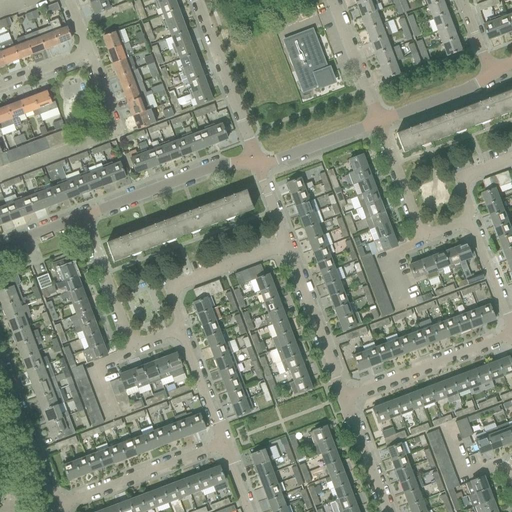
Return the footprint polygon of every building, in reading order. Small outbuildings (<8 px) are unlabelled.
[(108,0),(99,0),(90,4),(94,15),(104,11),(110,9),(108,2),(110,2),(108,0)] [(162,15),(178,9),(174,0),(166,0),(155,4),(157,10),(160,9),(162,15)] [(374,6),(378,4),(376,0),(369,0),(356,5),(361,18),(376,12),(374,6)] [(137,11),(142,9),(139,1),(134,3),(137,11)] [(404,13),(409,11),(405,1),(400,3),(404,13)] [(433,19),(447,14),(442,1),(428,6),(433,19)] [(479,12),(491,7),(488,1),(477,5),(479,12)] [(119,13),(133,8),(130,2),(117,7),(119,13)] [(46,15),(60,10),(57,3),(43,8),(46,15)] [(397,16),(404,13),(400,3),(393,5),(394,6),(390,8),(393,15),(397,13),(397,16)] [(141,21),(146,19),(142,9),(137,11),(141,21)] [(164,27),(182,20),(178,9),(162,15),(165,21),(162,22),(164,27)] [(366,30),(381,24),(376,12),(361,18),(366,30)] [(438,31),(452,26),(447,14),(433,19),(438,31)] [(410,28),(416,25),(412,15),(406,18),(410,28)] [(500,17),(495,19),(501,36),(511,32),(511,29),(507,17),(501,19),(500,17)] [(11,25),(9,18),(8,18),(3,20),(6,27),(11,25)] [(402,31),(407,29),(403,19),(398,21),(402,31)] [(484,25),(490,40),(501,36),(495,19),(491,20),(490,21),(491,23),(484,25)] [(171,37),(186,31),(182,20),(164,27),(166,33),(169,31),(171,37)] [(381,24),(366,30),(371,43),(386,37),(391,35),(387,22),(381,24)] [(66,28),(61,30),(58,23),(51,26),(57,45),(71,40),(66,28)] [(146,34),(151,32),(147,23),(142,25),(146,34)] [(414,38),(420,36),(416,25),(410,28),(414,38)] [(44,49),(57,45),(51,26),(37,31),(44,49)] [(442,44),(456,39),(452,26),(438,31),(442,44)] [(406,41),(412,39),(407,29),(402,31),(406,41)] [(32,33),(24,36),(31,55),(44,49),(37,31),(32,33)] [(128,43),(124,45),(119,31),(103,37),(108,51),(128,43)] [(172,50),(190,43),(186,31),(171,37),(173,44),(170,45),(172,50)] [(149,43),(154,41),(151,32),(146,34),(149,43)] [(313,38),(312,38),(310,32),(284,41),(291,59),(292,59),(292,58),(293,58),(295,63),(294,63),(293,63),(287,65),(291,77),(292,77),(292,76),(293,76),(295,81),(294,81),(293,81),(297,93),(315,87),(315,89),(316,88),(315,86),(318,85),(319,88),(334,82),(330,73),(328,74),(326,71),(328,70),(328,69),(326,70),(320,53),(319,53),(318,54),(316,49),(317,48),(317,49),(318,49),(314,37),(313,37),(313,38)] [(18,59),(31,55),(24,36),(16,39),(18,46),(14,48),(18,59)] [(139,46),(146,43),(144,37),(136,40),(139,46)] [(391,49),(386,37),(371,43),(375,55),(391,49)] [(461,51),(456,39),(442,44),(443,45),(446,54),(447,57),(461,51)] [(18,59),(14,48),(11,40),(0,44),(0,51),(5,64),(18,59)] [(419,53),(425,50),(421,40),(415,43),(419,53)] [(125,51),(130,49),(128,43),(108,51),(110,56),(108,57),(111,65),(131,57),(127,58),(125,51)] [(180,60),(195,54),(190,43),(172,50),(174,55),(177,54),(180,60)] [(411,56),(417,53),(413,44),(407,46),(411,56)] [(154,56),(159,54),(156,46),(151,48),(154,56)] [(402,59),(399,50),(398,46),(391,49),(375,55),(380,67),(402,59)] [(424,63),(429,61),(425,50),(419,53),(424,63)] [(415,66),(421,64),(417,53),(411,56),(415,66)] [(158,66),(163,64),(159,54),(154,56),(158,66)] [(181,72),(199,65),(195,54),(180,60),(182,67),(179,68),(181,72)] [(146,66),(154,63),(151,56),(143,59),(146,66)] [(133,66),(134,66),(131,57),(111,65),(113,64),(118,77),(135,70),(133,66)] [(394,62),(402,59),(380,67),(385,80),(399,75),(394,62)] [(149,72),(156,69),(154,63),(146,66),(149,72)] [(188,83),(203,77),(199,65),(181,72),(183,78),(186,77),(188,83)] [(135,70),(118,77),(123,90),(134,85),(142,82),(137,69),(135,70)] [(163,79),(168,77),(164,69),(160,70),(163,79)] [(166,89),(171,87),(168,77),(163,79),(166,89)] [(189,95),(208,89),(203,77),(188,83),(191,89),(187,91),(189,95)] [(134,85),(123,90),(128,103),(145,96),(152,94),(151,91),(146,93),(142,82),(134,85)] [(197,106),(212,100),(208,89),(189,95),(191,100),(194,99),(197,106)] [(511,90),(500,95),(508,114),(511,112),(511,90)] [(171,102),(177,100),(173,91),(168,93),(171,102)] [(54,102),(50,103),(46,92),(33,97),(39,115),(57,108),(54,102)] [(490,120),(508,114),(500,95),(466,108),(473,127),(487,122),(490,121),(490,120)] [(133,116),(150,110),(145,96),(128,103),(133,116)] [(34,117),(39,115),(33,97),(20,102),(24,115),(32,111),(34,117)] [(177,100),(171,102),(176,114),(181,112),(178,105),(177,100)] [(24,115),(20,102),(6,107),(14,126),(14,128),(21,125),(18,117),(24,115)] [(214,104),(202,109),(205,115),(216,111),(214,104)] [(14,126),(6,107),(0,109),(0,129),(0,130),(1,131),(14,126)] [(459,132),(473,127),(466,108),(431,121),(438,140),(456,133),(456,134),(459,133),(459,132)] [(166,120),(174,117),(171,109),(164,112),(166,120)] [(202,109),(193,112),(196,119),(205,115),(202,109)] [(138,130),(155,123),(150,110),(133,116),(138,130)] [(188,114),(180,117),(182,122),(190,119),(188,114)] [(180,117),(170,120),(172,126),(182,122),(180,117)] [(55,131),(64,128),(61,121),(52,124),(55,131)] [(424,145),(438,140),(431,121),(396,134),(403,153),(421,146),(421,147),(424,146),(424,145)] [(159,131),(168,127),(166,122),(157,126),(159,131)] [(221,125),(214,127),(213,124),(209,126),(215,144),(227,140),(221,125)] [(157,126),(147,129),(149,134),(159,131),(157,126)] [(204,148),(215,144),(209,126),(204,128),(205,131),(198,133),(204,148)] [(41,137),(47,134),(44,127),(38,129),(41,137)] [(69,141),(69,139),(65,130),(58,133),(62,144),(69,141)] [(139,132),(134,134),(136,139),(145,136),(143,131),(139,132)] [(56,146),(62,144),(58,133),(52,135),(56,146)] [(191,133),(186,135),(193,153),(204,148),(198,133),(192,136),(191,133)] [(129,136),(125,137),(127,142),(127,143),(133,140),(136,139),(134,134),(129,136)] [(18,137),(20,144),(26,142),(23,135),(18,137)] [(49,149),(56,146),(52,135),(45,138),(49,149)] [(181,157),(193,153),(186,135),(181,137),(182,139),(176,142),(181,157)] [(18,137),(12,139),(15,146),(16,146),(20,144),(18,137)] [(42,152),(49,149),(45,138),(38,140),(42,152)] [(35,154),(42,152),(38,140),(31,143),(35,154)] [(176,142),(169,144),(168,142),(163,144),(170,161),(181,157),(176,142)] [(28,157),(35,154),(31,143),(24,145),(28,157)] [(111,149),(109,144),(109,143),(100,147),(102,152),(111,149)] [(159,148),(153,150),(159,165),(170,161),(163,144),(159,145),(159,148)] [(22,159),(28,157),(24,145),(18,148),(22,159)] [(93,156),(102,152),(100,147),(91,150),(93,156)] [(16,162),(22,159),(18,148),(11,150),(16,162)] [(9,164),(16,162),(11,150),(5,153),(9,164)] [(141,152),(140,152),(147,170),(159,165),(153,150),(146,153),(145,150),(141,152)] [(88,157),(86,152),(77,155),(79,161),(88,157)] [(147,170),(140,152),(136,154),(137,156),(130,159),(136,174),(147,170)] [(0,160),(2,167),(9,164),(5,153),(2,154),(0,154),(0,160)] [(70,164),(79,161),(77,155),(68,159),(70,164)] [(348,174),(366,167),(362,155),(349,160),(353,172),(348,174)] [(66,166),(64,161),(55,164),(57,169),(66,166)] [(119,163),(112,166),(111,163),(107,165),(113,182),(125,178),(119,163)] [(47,173),(57,169),(55,164),(45,167),(47,173)] [(103,169),(96,172),(102,187),(113,182),(107,165),(102,166),(103,169)] [(357,184),(371,179),(366,167),(348,174),(352,185),(356,184),(357,184)] [(43,174),(41,170),(41,169),(32,173),(34,178),(43,174)] [(335,179),(336,179),(332,170),(327,172),(330,180),(332,179),(333,181),(335,180),(335,179)] [(511,182),(511,180),(508,171),(502,174),(506,185),(511,183),(511,182)] [(88,172),(84,174),(91,191),(102,187),(96,172),(89,174),(88,172)] [(25,181),(34,178),(32,173),(23,176),(25,181)] [(322,184),(327,182),(324,173),(319,175),(322,184)] [(80,178),(74,180),(79,195),(91,191),(84,174),(79,176),(80,178)] [(500,188),(506,185),(502,174),(495,176),(500,188)] [(493,190),(496,189),(500,188),(495,176),(489,178),(493,190)] [(20,183),(19,178),(18,178),(9,181),(11,186),(20,183)] [(487,192),(493,190),(489,178),(482,181),(487,192)] [(287,184),(285,185),(288,191),(290,190),(292,195),(313,187),(311,182),(302,186),(300,179),(287,184)] [(334,190),(339,188),(336,179),(335,179),(335,180),(333,181),(332,179),(330,180),(334,190)] [(361,195),(375,190),(371,179),(357,184),(361,195)] [(66,181),(62,182),(68,200),(79,195),(74,180),(67,183),(66,181)] [(2,190),(11,186),(9,181),(0,184),(2,190)] [(57,204),(68,200),(62,182),(56,185),(57,187),(51,189),(57,204)] [(326,193),(331,191),(327,182),(322,184),(326,193)] [(506,185),(500,188),(501,193),(511,188),(511,183),(506,185)] [(304,191),(313,187),(292,195),(296,206),(308,202),(304,191)] [(51,189),(45,192),(44,188),(39,190),(45,208),(57,204),(51,189)] [(487,205),(501,200),(496,189),(493,190),(487,192),(483,194),(487,205)] [(34,212),(45,208),(39,190),(34,192),(35,195),(29,198),(34,212)] [(361,208),(379,201),(375,190),(361,195),(356,197),(360,208),(361,208)] [(235,217),(253,210),(245,191),(211,204),(218,223),(232,218),(232,219),(233,218),(235,217)] [(344,201),(340,193),(335,195),(338,203),(340,202),(341,203),(344,202),(344,201)] [(29,198),(22,201),(21,196),(16,198),(23,217),(34,212),(29,198)] [(330,206),(336,204),(332,196),(327,198),(330,206)] [(11,221),(23,217),(16,198),(12,200),(13,204),(6,207),(11,221)] [(492,217),(505,212),(501,200),(487,205),(492,217)] [(364,219),(383,212),(379,201),(361,208),(365,219),(364,219)] [(300,218),(313,213),(308,202),(296,206),(300,218)] [(200,230),(218,223),(211,204),(176,217),(183,236),(197,231),(197,232),(198,231),(200,230)] [(334,215),(339,213),(336,204),(330,206),(334,215)] [(0,225),(11,221),(6,207),(0,208),(0,225)] [(373,229),(388,224),(383,212),(364,219),(369,231),(373,229)] [(496,228),(509,223),(505,212),(492,217),(496,228)] [(304,229),(317,224),(313,213),(300,218),(304,229)] [(352,224),(349,215),(344,217),(347,225),(349,225),(349,226),(352,225),(352,224)] [(169,241),(183,236),(176,217),(141,230),(148,249),(166,242),(166,243),(169,242),(169,241)] [(339,229),(344,227),(341,218),(336,220),(339,229)] [(500,239),(511,234),(511,230),(509,223),(496,228),(500,239)] [(309,240),(321,236),(317,224),(304,229),(309,240)] [(351,235),(356,233),(352,224),(352,225),(349,226),(349,225),(347,225),(351,235)] [(373,229),(369,231),(373,242),(378,241),(392,235),(392,227),(389,228),(388,224),(373,229)] [(343,238),(348,236),(344,227),(339,229),(343,238)] [(134,254),(148,249),(141,230),(106,243),(113,262),(131,256),(132,256),(135,255),(134,254)] [(504,251),(511,247),(511,234),(500,239),(504,251)] [(396,247),(392,235),(378,241),(373,242),(377,254),(396,247)] [(313,252),(325,247),(321,236),(309,240),(313,252)] [(361,247),(358,238),(353,239),(356,248),(357,248),(358,249),(361,248),(361,247)] [(348,251),(353,249),(349,241),(344,243),(348,251)] [(464,260),(471,257),(466,245),(454,249),(462,271),(466,280),(471,278),(464,260)] [(317,263),(330,258),(325,247),(313,252),(317,263)] [(370,253),(364,256),(361,247),(361,248),(358,249),(357,248),(356,248),(360,260),(371,256),(370,253)] [(351,260),(356,258),(353,249),(348,251),(351,260)] [(462,271),(454,249),(443,253),(442,250),(449,270),(454,269),(455,271),(461,268),(462,271)] [(449,270),(442,250),(431,255),(432,258),(431,258),(439,277),(438,275),(444,273),(442,270),(448,267),(449,270)] [(363,268),(374,263),(371,256),(360,260),(363,268)] [(321,275),(334,270),(330,258),(317,263),(321,275)] [(428,282),(439,277),(431,258),(420,262),(428,282)] [(54,272),(59,270),(68,266),(66,261),(52,266),(54,272)] [(428,282),(420,262),(409,266),(415,283),(427,279),(428,282)] [(356,274),(361,272),(358,263),(353,266),(356,274)] [(366,275),(377,270),(374,263),(363,268),(366,275)] [(64,281),(76,276),(72,265),(68,266),(59,270),(64,281)] [(258,279),(265,276),(260,265),(254,267),(258,279)] [(251,281),(258,279),(254,267),(247,270),(251,281)] [(250,282),(251,281),(247,270),(241,272),(245,284),(250,282)] [(326,286),(338,281),(334,270),(321,275),(326,286)] [(369,282),(379,277),(377,270),(366,275),(369,282)] [(239,286),(245,284),(241,272),(234,274),(239,286)] [(360,283),(365,281),(361,272),(356,274),(360,283)] [(17,273),(0,278),(0,288),(1,291),(0,291),(0,299),(3,306),(17,301),(22,299),(18,288),(17,286),(19,285),(20,285),(19,282),(20,282),(17,273)] [(40,290),(51,286),(47,274),(36,278),(40,290)] [(467,285),(484,279),(482,274),(471,278),(466,280),(468,283),(466,283),(467,285)] [(259,291),(272,286),(268,275),(265,276),(258,279),(251,281),(250,282),(254,293),(259,291)] [(66,293),(81,287),(76,276),(64,281),(56,284),(58,290),(64,287),(66,293)] [(371,289),(382,284),(379,277),(369,282),(371,289)] [(223,291),(222,290),(219,280),(212,283),(216,294),(223,291)] [(466,283),(468,283),(466,280),(457,283),(459,288),(467,285),(466,283)] [(330,297),(342,293),(338,281),(326,286),(330,297)] [(210,296),(216,294),(212,283),(206,285),(210,296)] [(374,296),(385,291),(382,284),(371,289),(374,296)] [(480,290),(478,285),(478,284),(469,288),(471,293),(480,290)] [(207,298),(210,296),(206,285),(199,288),(203,299),(207,298)] [(454,290),(452,285),(444,288),(445,291),(444,292),(445,294),(454,290)] [(263,303),(277,298),(272,286),(259,291),(263,303)] [(365,297),(370,295),(366,286),(361,288),(365,297)] [(70,304),(85,299),(81,287),(66,293),(61,295),(63,301),(68,298),(70,304)] [(46,288),(40,290),(44,299),(49,297),(48,295),(46,288)] [(197,302),(203,299),(199,288),(193,290),(197,302)] [(444,292),(445,291),(444,288),(434,292),(436,297),(445,294),(444,292)] [(462,296),(471,293),(469,288),(460,291),(462,296)] [(236,300),(242,298),(238,289),(233,291),(236,300)] [(376,303),(388,298),(385,291),(374,296),(376,303)] [(230,292),(225,294),(228,302),(229,303),(233,301),(230,292)] [(334,309),(347,304),(342,293),(330,297),(334,309)] [(457,298),(456,293),(455,293),(447,296),(449,302),(457,298)] [(432,299),(431,299),(430,294),(420,297),(422,302),(432,299)] [(368,306),(374,303),(370,295),(365,297),(368,306)] [(439,305),(449,302),(447,296),(437,300),(439,305)] [(24,302),(26,300),(25,298),(22,299),(17,301),(3,306),(7,319),(28,311),(29,311),(26,305),(25,305),(24,302)] [(194,304),(192,304),(194,311),(196,310),(194,311),(195,315),(198,315),(211,309),(207,298),(203,299),(197,302),(193,303),(194,304)] [(240,309),(245,307),(242,298),(236,300),(240,309)] [(268,314),(281,309),(277,298),(263,303),(268,314)] [(379,310),(390,306),(388,298),(376,303),(379,310)] [(75,316),(89,310),(85,299),(70,304),(75,316)] [(51,312),(54,311),(50,301),(45,303),(49,312),(51,311),(51,312)] [(338,320),(357,313),(353,302),(347,304),(334,309),(338,320)] [(435,307),(433,302),(424,305),(426,310),(435,307)] [(416,314),(426,310),(424,305),(418,307),(414,308),(416,314)] [(483,324),(494,320),(489,305),(478,310),(483,324)] [(382,318),(393,313),(390,306),(379,310),(382,318)] [(373,320),(379,318),(374,307),(369,309),(373,320)] [(211,309),(198,315),(202,326),(215,321),(211,309)] [(268,327),(285,320),(281,309),(268,314),(263,316),(268,327)] [(79,327),(93,321),(89,310),(75,316),(69,318),(71,322),(76,320),(79,327)] [(412,315),(410,310),(401,313),(403,319),(412,315)] [(472,328),(483,324),(478,310),(466,314),(472,328)] [(25,320),(31,318),(28,311),(7,319),(12,332),(27,327),(25,320)] [(54,311),(51,312),(51,311),(49,312),(52,321),(57,320),(54,311)] [(245,323),(250,321),(247,312),(242,314),(245,323)] [(357,313),(338,320),(343,331),(361,324),(357,313)] [(394,322),(403,319),(401,313),(392,317),(394,322)] [(460,333),(472,328),(466,314),(455,318),(460,333)] [(237,326),(242,324),(238,315),(234,317),(237,326)] [(415,350),(426,345),(416,317),(415,318),(420,331),(409,335),(415,350)] [(380,327),(389,323),(387,318),(378,322),(380,327)] [(449,337),(460,333),(455,318),(443,322),(449,337)] [(276,337),(290,332),(285,320),(268,327),(271,326),(276,337)] [(83,338),(98,333),(93,321),(79,327),(74,329),(76,334),(81,332),(83,338)] [(215,321),(202,326),(206,337),(220,332),(215,321)] [(249,332),(254,330),(250,321),(245,323),(249,332)] [(371,330),(380,327),(378,322),(369,325),(371,330)] [(437,341),(449,337),(443,322),(432,327),(437,341)] [(240,335),(245,333),(242,324),(237,326),(240,335)] [(60,335),(62,334),(59,325),(54,326),(57,334),(60,333),(60,335)] [(358,337),(367,333),(364,326),(355,330),(358,337)] [(37,330),(29,333),(27,327),(12,332),(17,346),(40,337),(37,330)] [(432,327),(421,331),(426,345),(437,341),(432,327)] [(346,341),(358,337),(355,330),(344,334),(346,341)] [(220,332),(206,337),(211,349),(224,343),(220,332)] [(276,337),(271,339),(276,350),(280,348),(294,343),(290,332),(276,337)] [(62,334),(60,335),(60,333),(57,334),(61,344),(66,343),(62,334)] [(98,333),(83,338),(77,341),(78,345),(85,343),(87,349),(105,343),(102,336),(99,337),(98,333)] [(254,345),(259,343),(256,334),(250,336),(254,345)] [(403,354),(415,350),(409,335),(398,340),(403,354)] [(35,347),(42,344),(40,337),(17,346),(22,359),(37,353),(35,347)] [(245,349),(251,346),(247,337),(242,339),(245,349)] [(392,358),(403,354),(398,340),(387,344),(392,358)] [(215,360),(233,353),(228,342),(224,343),(211,349),(215,360)] [(105,343),(87,349),(80,352),(82,357),(86,356),(88,363),(107,356),(102,344),(105,343)] [(259,343),(254,345),(257,354),(262,352),(262,351),(259,343)] [(276,350),(270,352),(275,363),(298,354),(294,343),(280,348),(276,350)] [(381,362),(392,358),(387,344),(375,348),(381,362)] [(250,360),(255,358),(251,346),(245,349),(246,351),(247,351),(250,360)] [(69,357),(71,357),(67,347),(63,349),(66,357),(68,356),(69,357)] [(369,367),(381,362),(375,348),(364,352),(369,367)] [(358,371),(369,367),(364,352),(353,357),(358,371)] [(46,357),(39,359),(37,353),(22,359),(27,372),(49,363),(46,357)] [(172,378),(184,374),(176,354),(165,358),(172,378)] [(232,354),(215,360),(219,371),(236,365),(232,354)] [(298,354),(275,363),(279,375),(285,373),(302,366),(298,354)] [(71,357),(69,357),(68,356),(66,357),(70,367),(74,365),(71,357)] [(262,368),(267,366),(264,357),(259,359),(262,368)] [(503,376),(511,372),(511,366),(509,357),(497,362),(503,376)] [(172,379),(172,378),(165,358),(153,363),(160,380),(171,376),(172,379)] [(254,371),(259,369),(255,358),(250,360),(253,368),(254,371)] [(491,380),(503,376),(497,362),(486,366),(491,380)] [(32,385),(54,377),(49,363),(27,372),(32,385)] [(148,384),(160,380),(153,363),(142,367),(148,384)] [(130,368),(129,369),(135,384),(137,388),(148,384),(142,367),(141,364),(130,368)] [(84,371),(82,365),(70,369),(72,375),(84,371)] [(236,365),(219,371),(223,383),(237,377),(240,376),(236,365)] [(267,380),(272,378),(267,366),(262,368),(267,380)] [(289,384),(307,377),(302,366),(285,373),(288,371),(293,382),(289,384)] [(486,366),(474,370),(480,385),(482,391),(494,387),(491,380),(486,366)] [(124,388),(135,384),(129,369),(122,371),(123,374),(119,376),(120,379),(123,385),(124,388)] [(257,380),(263,378),(259,369),(254,371),(257,380)] [(474,370),(463,374),(468,389),(471,395),(482,391),(480,385),(474,370)] [(86,377),(84,371),(72,375),(75,381),(86,377)] [(457,393),(468,389),(463,374),(452,379),(457,393)] [(54,377),(32,385),(37,398),(59,390),(54,377)] [(88,382),(86,377),(75,381),(77,387),(88,382)] [(237,377),(223,383),(228,394),(242,389),(237,377)] [(293,395),(311,389),(307,377),(289,384),(293,395)] [(271,391),(276,389),(272,378),(267,380),(271,391)] [(112,390),(123,385),(120,379),(109,383),(112,390)] [(446,397),(457,393),(452,379),(440,383),(446,397)] [(90,388),(88,382),(77,387),(79,393),(90,388)] [(263,394),(268,392),(264,383),(259,385),(263,394)] [(434,402),(446,397),(440,383),(429,387),(434,402)] [(123,388),(124,388),(123,385),(112,390),(114,396),(125,392),(123,388)] [(178,394),(189,390),(187,385),(177,389),(178,392),(177,392),(178,394)] [(423,406),(434,402),(429,387),(418,392),(423,406)] [(92,394),(90,388),(79,393),(81,398),(92,394)] [(242,389),(228,394),(232,405),(249,399),(244,388),(242,389)] [(177,392),(178,392),(177,389),(167,392),(169,398),(178,394),(177,392)] [(274,400),(279,398),(276,389),(271,391),(274,400)] [(57,406),(64,403),(59,390),(37,398),(42,411),(57,406)] [(117,403),(127,399),(125,392),(114,396),(117,403)] [(266,403),(271,401),(268,392),(263,394),(266,403)] [(412,410),(423,406),(418,392),(406,396),(412,410)] [(181,402),(192,398),(190,393),(179,397),(181,402)] [(511,397),(509,393),(499,396),(501,401),(511,397)] [(95,400),(92,394),(81,398),(83,404),(95,400)] [(155,403),(164,399),(162,394),(154,397),(155,400),(154,401),(155,403)] [(400,415),(412,410),(406,396),(395,400),(400,415)] [(154,401),(155,400),(154,397),(144,401),(146,406),(155,403),(154,401)] [(180,402),(181,402),(179,397),(170,400),(174,411),(182,407),(180,402)] [(488,406),(497,403),(495,398),(486,401),(488,406)] [(130,405),(127,399),(117,403),(119,409),(130,405)] [(236,417),(253,410),(249,399),(232,405),(236,417)] [(97,405),(95,400),(83,404),(85,410),(97,405)] [(132,411),(144,407),(142,400),(130,405),(132,411)] [(389,419),(400,415),(395,400),(383,405),(389,419)] [(511,401),(511,400),(503,404),(505,409),(511,406),(511,401)] [(479,409),(488,406),(486,401),(477,404),(479,409)] [(159,411),(167,408),(165,402),(157,406),(159,411)] [(99,411),(97,405),(85,410),(88,416),(99,411)] [(121,416),(132,411),(130,405),(119,409),(121,416)] [(378,423),(389,419),(383,405),(372,409),(378,423)] [(60,414),(57,406),(42,411),(47,424),(67,417),(68,416),(67,411),(60,414)] [(150,415),(159,411),(157,406),(148,409),(150,415)] [(465,415),(474,411),(472,406),(463,410),(465,415)] [(490,414),(499,411),(497,406),(489,409),(489,410),(490,410),(490,412),(489,412),(490,414)] [(490,410),(489,410),(489,409),(478,413),(480,418),(490,414),(489,412),(490,412),(490,410)] [(456,418),(465,415),(463,410),(454,413),(456,418)] [(101,417),(99,411),(88,416),(90,421),(101,417)] [(136,419),(145,416),(143,411),(134,414),(136,419)] [(185,413),(174,417),(176,423),(182,438),(193,433),(186,415),(185,413)] [(191,413),(186,415),(193,433),(204,429),(199,415),(192,417),(191,413)] [(127,423),(136,419),(134,414),(125,418),(127,423)] [(450,415),(441,418),(443,424),(452,420),(450,415)] [(52,437),(57,435),(58,440),(73,434),(67,417),(47,424),(52,437)] [(103,423),(101,417),(90,421),(92,427),(103,423)] [(433,427),(443,424),(441,418),(431,422),(433,427)] [(468,422),(466,418),(455,422),(457,428),(468,424),(468,422)] [(111,423),(113,428),(122,424),(120,419),(111,423)] [(111,423),(104,425),(102,426),(104,431),(113,428),(111,423)] [(170,442),(182,438),(176,423),(165,428),(170,442)] [(420,432),(429,428),(427,423),(418,427),(420,432)] [(470,429),(469,426),(468,424),(457,428),(459,434),(470,429)] [(313,444),(330,438),(325,427),(309,433),(313,444)] [(411,435),(420,432),(418,427),(409,430),(411,435)] [(91,437),(99,433),(97,428),(88,431),(91,437)] [(159,446),(170,442),(165,428),(154,432),(159,446)] [(504,448),(511,444),(511,436),(509,428),(498,433),(504,448)] [(461,439),(472,435),(470,429),(459,434),(461,439)] [(504,448),(498,433),(496,429),(485,433),(491,450),(502,445),(503,448),(504,448)] [(429,441),(440,437),(438,430),(426,434),(429,441)] [(82,440),(91,437),(88,431),(80,435),(82,440)] [(396,434),(394,434),(397,441),(400,440),(405,438),(403,431),(396,434)] [(148,450),(159,446),(154,432),(142,436),(148,450)] [(480,454),(491,450),(485,433),(475,437),(474,439),(480,454)] [(384,439),(383,439),(386,445),(397,441),(394,434),(384,439)] [(423,448),(427,446),(423,435),(411,440),(413,444),(420,441),(421,446),(422,446),(423,448)] [(136,455),(148,450),(142,436),(131,440),(136,455)] [(75,437),(66,440),(68,446),(77,443),(75,437)] [(431,448),(443,444),(440,437),(429,441),(431,448)] [(320,455),(334,449),(330,438),(313,444),(314,445),(316,444),(320,455)] [(295,440),(294,441),(293,439),(289,440),(294,452),(299,450),(295,440)] [(57,451),(68,446),(66,440),(54,444),(57,451)] [(125,459),(136,455),(131,440),(120,445),(125,459)] [(391,460),(404,455),(400,444),(387,449),(391,460)] [(434,455),(446,451),(443,444),(431,448),(434,455)] [(114,463),(125,459),(120,445),(108,449),(114,463)] [(268,448),(251,455),(255,466),(268,462),(279,457),(275,446),(268,448)] [(102,468),(114,463),(108,449),(97,453),(102,468)] [(325,466),(338,461),(334,449),(320,455),(325,466)] [(426,460),(432,458),(428,449),(423,451),(426,460)] [(297,461),(302,459),(299,450),(294,452),(297,461)] [(437,462),(448,458),(446,451),(434,455),(437,462)] [(91,472),(102,468),(97,453),(85,457),(91,472)] [(396,471),(408,467),(404,455),(391,460),(396,471)] [(79,476),(91,472),(85,457),(74,462),(79,476)] [(430,469),(435,467),(432,458),(426,460),(430,469)] [(439,469),(451,465),(448,458),(437,462),(439,469)] [(329,477),(343,472),(338,461),(325,466),(329,477)] [(68,480),(79,476),(74,462),(63,466),(68,480)] [(259,478),(272,473),(268,462),(255,466),(259,478)] [(442,476),(453,471),(451,465),(439,469),(442,476)] [(294,478),(299,476),(296,466),(291,468),(294,478)] [(212,486),(224,481),(219,467),(207,471),(212,486)] [(400,483),(413,478),(408,467),(396,471),(400,483)] [(201,490),(212,486),(207,471),(196,475),(201,490)] [(444,483),(456,479),(453,471),(442,476),(444,483)] [(329,477),(324,479),(328,491),(333,489),(347,484),(343,472),(329,477)] [(432,476),(427,478),(430,484),(435,482),(440,480),(437,472),(432,474),(432,476)] [(264,489),(276,484),(272,473),(259,478),(264,489)] [(306,484),(310,482),(307,473),(302,474),(306,484)] [(190,494),(201,490),(196,475),(184,480),(190,494)] [(297,486),(303,484),(299,476),(294,478),(297,486)] [(467,496),(487,488),(483,477),(465,484),(469,495),(467,496)] [(404,494),(417,489),(413,478),(400,483),(404,494)] [(452,488),(459,486),(456,479),(444,483),(447,491),(452,489),(452,488)] [(179,498),(190,494),(184,480),(173,484),(179,498)] [(438,491),(444,489),(440,480),(435,482),(438,491)] [(181,504),(179,498),(173,484),(162,488),(167,503),(169,508),(181,504)] [(268,500),(280,496),(276,484),(264,489),(268,500)] [(335,501),(351,495),(347,484),(333,489),(338,499),(335,500),(335,501)] [(311,497),(316,495),(313,486),(307,488),(311,497)] [(156,507),(167,503),(162,488),(150,492),(156,507)] [(487,488),(467,496),(469,501),(472,507),(474,506),(479,505),(492,500),(487,488)] [(303,500),(308,498),(305,489),(299,491),(303,500)] [(408,506),(421,501),(417,489),(404,494),(408,506)] [(452,489),(447,491),(451,502),(454,501),(454,502),(457,501),(457,500),(455,494),(452,489)] [(145,511),(156,507),(150,492),(139,497),(145,511)] [(449,503),(446,497),(445,494),(440,496),(444,505),(449,503)] [(314,506),(320,504),(316,495),(311,497),(314,506)] [(339,511),(340,511),(355,506),(351,495),(335,501),(339,511)] [(272,511),(285,507),(280,496),(268,500),(272,511)] [(131,511),(142,511),(145,511),(139,497),(128,501),(131,511)] [(220,507),(229,503),(227,498),(219,501),(220,507)] [(306,509),(312,507),(308,498),(303,500),(306,509)] [(455,511),(460,509),(457,500),(457,501),(454,502),(454,501),(451,502),(455,511)] [(496,503),(493,504),(492,500),(479,505),(474,506),(476,511),(493,511),(499,510),(496,503)] [(119,511),(131,511),(128,501),(116,505),(119,511)] [(211,510),(220,507),(219,501),(209,505),(211,510)] [(410,511),(425,511),(421,501),(408,506),(410,511)] [(446,511),(452,511),(449,503),(444,505),(446,511)]
